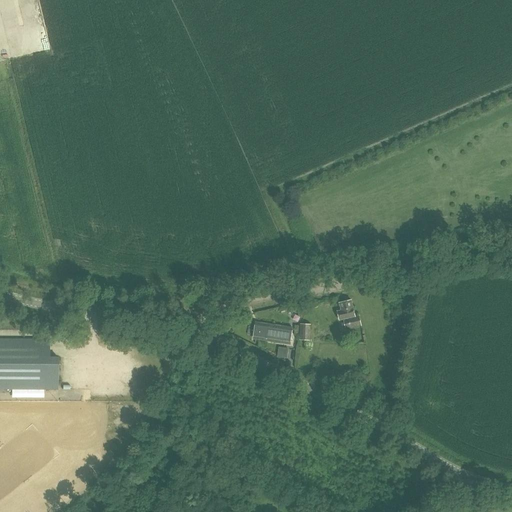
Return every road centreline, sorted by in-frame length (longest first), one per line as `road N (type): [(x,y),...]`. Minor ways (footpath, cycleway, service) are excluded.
road 1 (unclassified): [(511,489),(461,473),(195,327),(158,314),(0,294)]
road 2 (track): [(511,247),(221,307),(195,327)]
